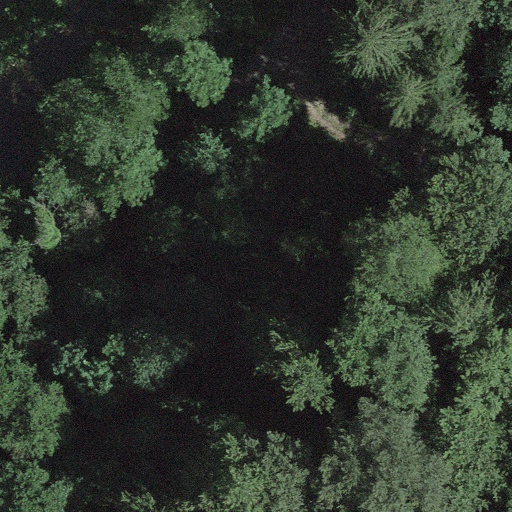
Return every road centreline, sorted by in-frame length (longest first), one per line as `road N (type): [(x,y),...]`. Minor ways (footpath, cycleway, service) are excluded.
road 1 (track): [(267,6),(351,33),(409,123),(362,214),(254,309)]
road 2 (track): [(0,286),(106,201),(275,0)]
